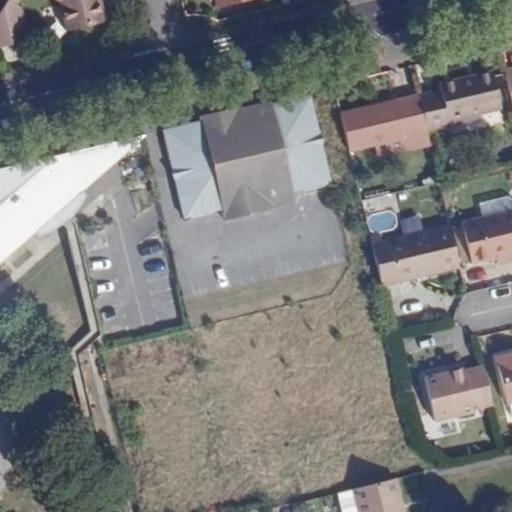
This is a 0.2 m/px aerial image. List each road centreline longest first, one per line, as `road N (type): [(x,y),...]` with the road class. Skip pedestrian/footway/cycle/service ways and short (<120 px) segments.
road 1 (residential): [(169,71),(448,0)]
road 2 (residential): [(0,112),(169,71)]
